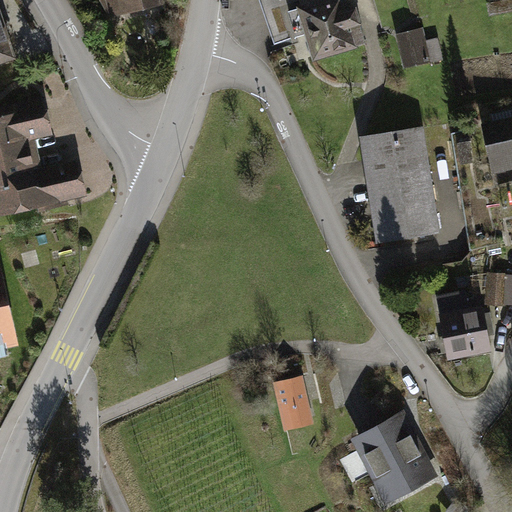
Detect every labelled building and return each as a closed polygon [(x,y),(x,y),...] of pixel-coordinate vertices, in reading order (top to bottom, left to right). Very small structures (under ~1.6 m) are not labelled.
[(345,0),(310,0),(301,3),(314,53),(356,42),(345,0)] [(0,21),(0,54),(9,52),(0,21)] [(424,28),(400,33),(407,64),(430,58),(424,28)] [(41,103),(0,112),(0,204),(83,186),(78,164),(40,172),(32,133),(46,130),(41,103)] [(511,116),(487,121),(496,167),(511,163),(511,116)] [(422,125),(366,133),(381,232),(437,224),(422,125)] [(2,263),(0,263),(0,338),(18,334),(2,263)] [(511,275),(493,274),(490,299),(511,300),(511,275)] [(481,303),(445,309),(452,348),(488,342),(481,303)] [(290,432),(318,425),(305,376),(278,383),(290,432)] [(400,415),(362,434),(396,499),(434,480),(400,415)]
